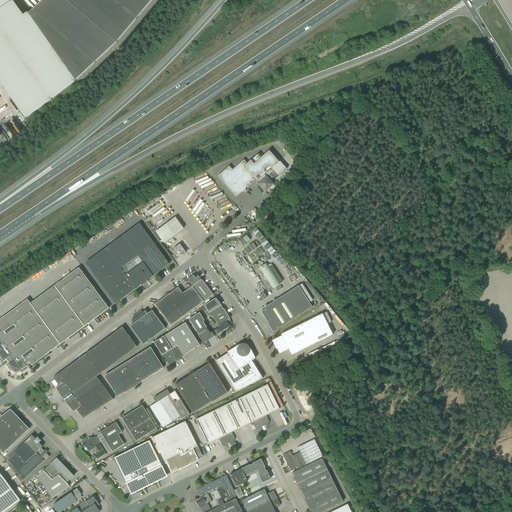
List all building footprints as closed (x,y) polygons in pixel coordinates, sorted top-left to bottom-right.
[(12,0),(0,0),(0,82),(25,119),(29,116),(75,80),(117,42),(152,0),(42,0),(28,14),(27,12),(23,15),(12,0)] [(271,169),(273,171),(278,176),(286,169),(280,161),(279,162),(269,151),(261,157),(258,154),(247,163),(244,160),(232,170),(229,166),(218,176),(236,197),(254,181),(257,181),(259,180),(258,179),(259,179),(262,177),(260,175),(270,167),(271,169)] [(266,177),(273,171),(271,169),(270,167),(260,175),(262,177),(259,179),(258,179),(259,180),(257,181),(259,183),(258,184),(265,192),(270,187),(271,188),(272,188),(272,187),(273,187),(273,186),(273,185),(273,184),(266,177)] [(230,211),(222,218),(225,221),(232,214),(230,211)] [(163,241),(164,243),(183,229),(175,217),(156,232),(162,240),(163,241)] [(142,285),(142,284),(147,280),(147,281),(148,281),(147,280),(169,264),(142,227),(88,267),(115,304),(141,285),(142,285)] [(182,247),(183,246),(181,243),(173,249),(174,249),(171,251),(175,256),(176,256),(176,257),(177,256),(178,257),(185,252),(182,247)] [(273,289),(279,284),(266,263),(259,268),(273,289)] [(14,371),(15,372),(16,372),(17,372),(18,372),(18,371),(19,370),(20,371),(26,366),(25,365),(29,362),(31,365),(109,308),(79,268),(30,303),(27,299),(0,319),(0,356),(3,361),(6,359),(9,362),(8,363),(13,370),(13,369),(14,370),(14,371)] [(187,279),(192,286),(203,302),(204,302),(213,295),(202,279),(201,280),(198,275),(197,276),(197,275),(195,275),(194,275),(193,275),(187,279)] [(203,302),(192,286),(182,293),(178,287),(155,304),(158,308),(171,326),(203,302)] [(265,309),(261,312),(268,323),(267,324),(273,332),(312,307),(298,286),(264,308),(265,309)] [(216,298),(204,306),(211,317),(212,316),(217,323),(214,325),(212,322),(209,324),(214,331),(212,332),(214,336),(217,334),(218,334),(230,327),(229,326),(231,325),(231,323),(230,321),(229,319),(230,319),(224,309),(223,309),(221,305),(218,302),(216,298)] [(140,311),(137,313),(154,337),(165,329),(152,310),(148,313),(145,310),(141,313),(140,311)] [(143,345),(154,337),(137,313),(134,315),(136,317),(131,320),(134,324),(130,327),(133,331),(143,345)] [(215,336),(214,336),(212,332),(210,333),(203,322),(204,321),(199,313),(189,320),(199,335),(204,343),(215,336)] [(272,341),(275,347),(275,346),(279,354),(288,349),(291,355),(333,335),(322,314),(281,334),(282,336),(272,341)] [(184,356),(184,355),(200,345),(185,323),(154,342),(168,365),(176,361),(179,360),(179,359),(184,356)] [(113,399),(96,377),(137,347),(122,327),(53,378),(59,385),(55,388),(62,399),(63,399),(65,402),(73,412),(77,410),(83,419),(113,399)] [(228,353),(216,361),(235,392),(258,381),(263,379),(251,361),(255,359),(249,347),(249,346),(246,344),(244,344),(243,344),(240,344),(227,352),(228,353)] [(163,368),(161,364),(150,347),(104,376),(117,397),(125,392),(141,383),(140,382),(163,368)] [(175,385),(192,413),(212,401),(212,402),(228,393),(209,363),(175,385)] [(269,422),(266,415),(279,409),(267,385),(263,387),(196,419),(208,444),(219,439),(222,445),(228,447),(233,444),(235,439),(232,432),(253,422),(256,428),(262,430),(267,428),(269,422)] [(153,399),(156,403),(150,407),(152,411),(163,427),(181,416),(169,395),(170,394),(167,390),(153,399)] [(122,418),(136,441),(149,433),(149,434),(158,430),(142,405),(122,418)] [(25,426),(26,425),(18,415),(17,416),(13,412),(7,411),(0,417),(0,449),(3,454),(29,429),(27,429),(25,426)] [(190,464),(198,460),(197,458),(202,456),(185,421),(153,438),(166,464),(167,463),(172,472),(182,467),(182,465),(183,464),(184,465),(188,463),(187,462),(189,461),(190,464)] [(88,449),(90,447),(92,449),(94,447),(98,453),(94,456),(96,457),(97,459),(106,454),(99,443),(101,441),(108,453),(112,452),(124,444),(118,434),(122,432),(116,422),(97,434),(98,435),(95,437),(92,438),(92,437),(86,440),(86,441),(87,442),(84,445),(88,449)] [(7,459),(23,481),(44,461),(49,456),(46,453),(47,452),(45,450),(44,451),(41,448),(42,446),(39,442),(40,441),(37,438),(36,439),(32,435),(30,437),(30,436),(25,441),(25,442),(7,459)] [(298,468),(299,469),(307,465),(306,465),(323,457),(314,439),(298,447),(300,452),(293,456),(290,451),(282,455),(287,464),(288,464),(288,465),(287,465),(290,471),(298,468)] [(162,478),(160,473),(164,471),(149,440),(113,458),(128,488),(133,486),(135,491),(162,478)] [(70,479),(74,476),(56,458),(43,471),(37,477),(52,499),(69,487),(66,483),(70,479)] [(321,511),(343,501),(332,480),(322,458),(307,466),(307,465),(299,469),(292,473),(294,477),(294,478),(300,490),(301,490),(305,499),(304,499),(310,511),(311,511),(321,511)] [(263,467),(264,466),(261,459),(252,463),(249,464),(250,465),(231,474),(237,487),(247,481),(245,477),(257,472),(262,483),(271,479),(267,472),(266,472),(265,471),(262,473),(261,470),(264,468),(263,467)] [(0,511),(4,511),(20,500),(0,472),(0,511)] [(234,490),(226,475),(224,476),(222,477),(196,490),(200,498),(195,500),(196,502),(196,503),(197,505),(198,506),(199,507),(200,507),(202,511),(204,511),(207,511),(213,509),(229,501),(236,498),(238,497),(234,490)] [(76,488),(53,505),(58,511),(62,509),(63,511),(77,500),(75,498),(80,495),(76,488)] [(237,488),(234,490),(238,497),(238,499),(244,496),(241,490),(239,491),(237,488)] [(241,500),(246,511),(247,511),(276,498),(275,497),(276,496),(273,491),(267,494),(264,489),(260,492),(241,500)] [(98,511),(100,511),(99,510),(97,511),(95,509),(97,507),(96,507),(99,505),(97,501),(96,502),(95,500),(95,499),(93,496),(86,501),(87,501),(77,508),(77,507),(69,511),(98,511)] [(229,501),(213,509),(207,511),(242,511),(236,498),(229,501)] [(247,511),(275,511),(274,508),(280,505),(278,499),(276,500),(276,498),(247,511)]
